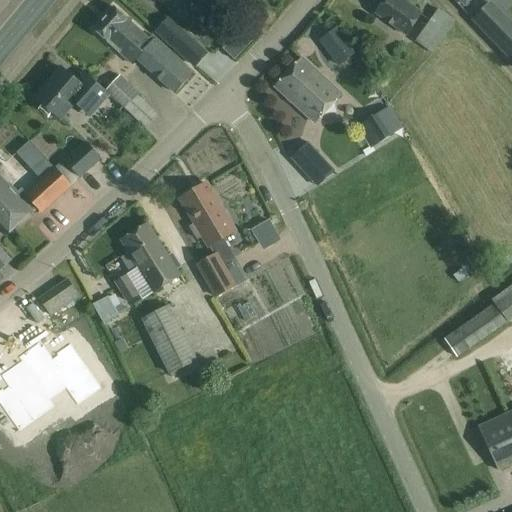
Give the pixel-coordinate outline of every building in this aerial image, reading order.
[(159,0),(174,12),(184,0),(159,0)] [(404,34),(420,12),(402,0),(385,0),(375,14),(404,34)] [(511,27),(489,4),(472,20),(511,61),(511,27)] [(136,59),(174,93),(192,73),(151,36),(148,39),(112,8),(92,30),(131,65),(136,59)] [(431,53),(454,20),(438,9),(415,42),(431,53)] [(167,42),(178,31),(166,20),(155,32),(167,42)] [(354,54),(335,29),(318,42),(337,67),(354,54)] [(238,36),(231,43),(241,52),(247,45),(238,36)] [(205,55),(188,40),(178,52),(194,67),(205,55)] [(275,87),(313,122),(339,94),(301,59),(275,87)] [(92,113),(108,94),(90,79),(83,87),(60,66),(33,97),(60,120),(78,100),(92,113)] [(105,91),(144,128),(156,115),(137,97),(138,95),(119,76),(105,91)] [(377,144),(394,133),(381,112),(364,123),(377,144)] [(15,152),(32,171),(46,159),(28,140),(15,152)] [(334,170),(325,160),(309,142),(294,156),(319,184),(334,170)] [(64,161),(79,178),(99,159),(84,143),(64,161)] [(0,177),(0,207),(7,215),(5,216),(11,223),(9,224),(14,229),(36,209),(41,214),(72,186),(71,186),(55,168),(47,159),(33,172),(40,179),(24,193),(22,190),(18,194),(8,183),(7,185),(0,177)] [(55,168),(71,186),(77,180),(61,163),(55,168)] [(205,184),(180,199),(195,225),(190,228),(197,240),(202,237),(208,247),(213,256),(215,254),(221,265),(233,258),(221,239),(233,232),(227,222),(229,218),(225,211),(221,211),(216,203),(217,198),(213,192),(209,192),(205,184)] [(7,215),(0,207),(0,270),(12,260),(0,247),(0,229),(6,236),(14,229),(9,224),(11,223),(5,216),(7,215)] [(268,221),(256,229),(263,240),(275,233),(268,221)] [(171,253),(166,256),(146,223),(120,240),(145,281),(153,292),(178,275),(174,269),(179,266),(171,253)] [(213,256),(197,265),(215,297),(234,286),(221,265),(215,254),(213,256)] [(137,294),(125,275),(114,282),(125,301),(137,294)] [(40,298),(51,315),(78,297),(67,280),(40,298)] [(110,289),(93,299),(105,321),(122,312),(110,289)] [(456,357),(507,322),(495,305),(444,340),(456,357)] [(169,306),(142,319),(169,373),(196,359),(169,306)] [(114,344),(119,354),(128,350),(122,339),(114,344)] [(38,344),(18,358),(21,362),(21,361),(49,401),(50,400),(65,389),(77,406),(101,389),(69,345),(51,358),(43,347),(40,348),(38,344)] [(7,386),(0,390),(0,405),(18,432),(54,407),(50,400),(49,401),(21,361),(21,362),(0,376),(7,386)] [(511,411),(478,427),(496,467),(498,470),(511,464),(511,411)]
